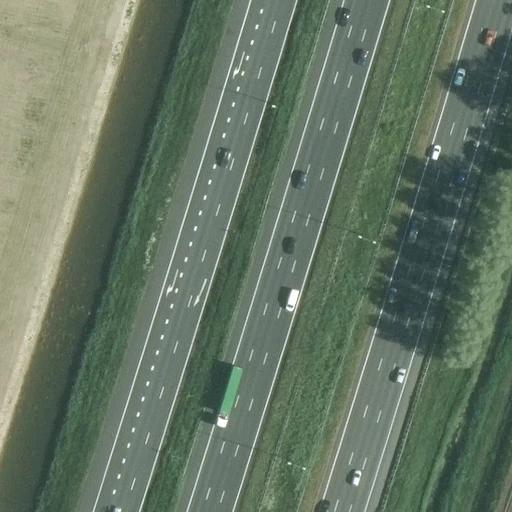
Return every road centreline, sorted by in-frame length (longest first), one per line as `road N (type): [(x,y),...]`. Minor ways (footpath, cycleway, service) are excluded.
road 1 (motorway): [(274,0),(115,511)]
road 2 (motorway): [(365,0),(208,511)]
road 3 (motorway): [(341,511),(496,0)]
